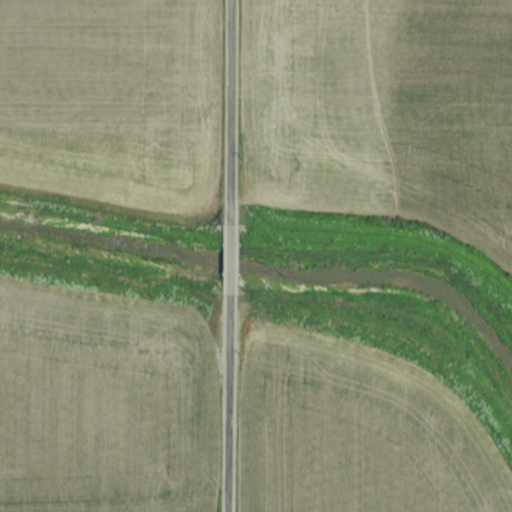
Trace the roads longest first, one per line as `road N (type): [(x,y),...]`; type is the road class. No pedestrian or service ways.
road 1 (tertiary): [(230,225),(228,0)]
road 2 (tertiary): [(228,511),(231,290)]
